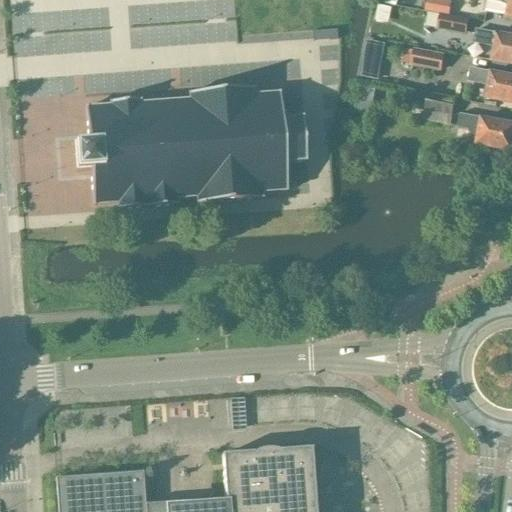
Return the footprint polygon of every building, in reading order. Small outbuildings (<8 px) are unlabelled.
[(247,0),(249,20),(266,19),(265,4),(274,4),(324,0),(247,0)] [(449,16),(451,3),(436,0),(426,0),(424,11),(449,16)] [(511,20),(511,0),(488,0),(507,4),(504,18),(511,20)] [(427,13),(425,27),(437,29),(440,16),(427,13)] [(468,21),(440,16),(437,29),(437,31),(465,36),(468,21)] [(511,65),(511,37),(476,30),(474,42),(495,46),(492,61),(511,65)] [(329,41),(337,40),(336,31),(328,31),(329,41)] [(411,65),(440,70),(442,55),(414,50),(411,65)] [(511,104),(511,77),(471,69),(469,81),(488,85),(485,99),(511,104)] [(370,115),(375,89),(359,86),(354,112),(370,115)] [(90,142),(76,143),(77,157),(78,170),(92,169),(95,205),(118,203),(118,209),(179,204),(179,199),(196,198),(196,203),(263,198),(262,193),(287,191),(285,164),(305,163),(302,117),(282,119),(280,92),(255,94),(255,88),(189,93),(189,99),(142,102),(143,100),(111,102),(111,105),(87,106),(90,142)] [(450,125),(455,99),(428,94),(423,119),(450,125)] [(511,125),(460,115),(458,128),(466,129),(477,145),(510,152),(511,143),(511,125)] [(323,405),(338,411),(342,398),(327,393),(323,405)] [(357,405),(341,429),(354,437),(370,413),(357,405)] [(403,427),(393,435),(380,419),(364,432),(369,439),(364,443),(385,469),(416,444),(403,427)] [(314,511),(310,450),(222,456),(225,511),(183,511),(183,503),(144,506),(142,473),(55,479),(57,511),(314,511)] [(420,461),(390,473),(398,494),(399,511),(425,511),(424,490),(398,492),(426,480),(426,476),(420,461)]
